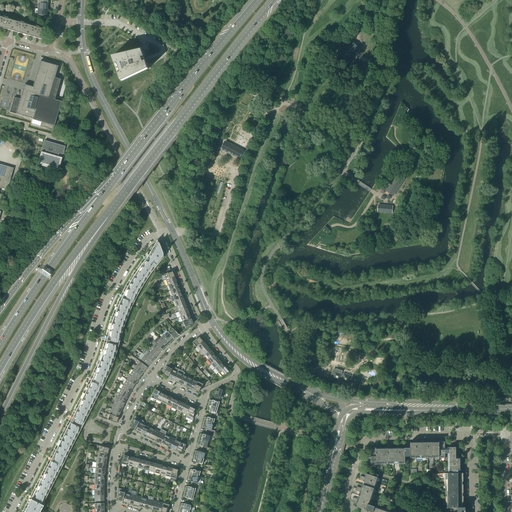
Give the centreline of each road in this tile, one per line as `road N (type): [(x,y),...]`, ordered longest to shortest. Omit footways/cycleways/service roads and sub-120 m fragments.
road 1 (residential): [(10,511),(85,365),(116,281),(139,247),(162,231)]
road 2 (primary): [(0,418),(124,192)]
road 3 (primary): [(124,192),(274,0)]
road 4 (primary): [(258,0),(118,174)]
road 5 (primary): [(0,369),(57,276),(124,192)]
road 6 (primary): [(118,174),(0,343)]
road 7 (residential): [(350,511),(344,498),(365,439),(468,434)]
road 8 (primary): [(118,174),(0,310)]
road 9 (tertiary): [(380,409),(511,409)]
road 10 (residential): [(111,507),(119,447),(187,464)]
